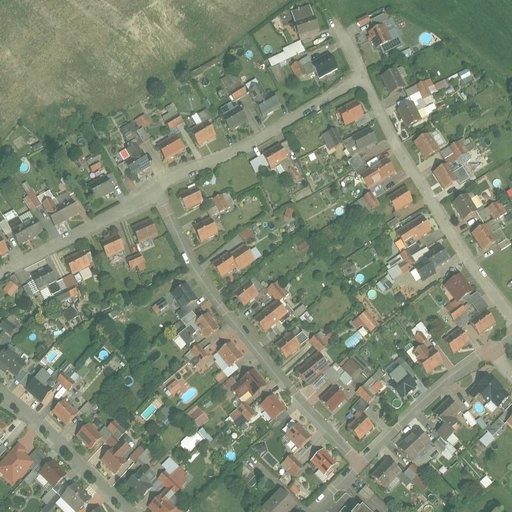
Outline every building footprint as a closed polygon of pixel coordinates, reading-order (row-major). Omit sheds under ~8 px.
[(290,11),(300,41),(310,37),(309,34),(319,31),(309,4),(290,11)] [(369,21),(374,30),(383,26),(381,23),(386,21),(383,15),(369,21)] [(367,33),(375,49),(380,47),(383,54),(402,45),(395,28),(386,32),(383,26),(374,30),(367,33)] [(305,52),(300,41),(282,49),(284,52),(268,59),(271,67),(305,52)] [(402,58),(410,56),(409,50),(400,52),(402,58)] [(315,71),(319,79),(337,69),(329,53),(311,63),(308,57),(299,61),(307,76),(315,71)] [(288,67),(296,80),(305,75),(297,62),(288,67)] [(451,88),(477,75),(472,65),(446,78),(451,88)] [(380,77),(389,95),(404,88),(396,69),(380,77)] [(229,93),(234,101),(246,94),(241,86),(229,93)] [(248,93),(263,117),(280,107),(271,93),(266,96),(260,86),(248,93)] [(337,110),(344,126),(363,116),(356,101),(337,110)] [(396,110),(406,128),(426,117),(422,110),(417,112),(412,102),(396,110)] [(238,107),(221,117),(230,132),(247,122),(238,107)] [(189,130),(199,147),(215,137),(206,121),(210,119),(206,111),(197,116),(201,124),(189,130)] [(143,115),(131,119),(135,129),(147,124),(143,115)] [(177,116),(165,123),(170,131),(182,125),(177,116)] [(376,143),(368,128),(341,142),(349,157),(376,143)] [(414,143),(424,160),(439,151),(428,134),(414,143)] [(156,146),(165,161),(183,151),(174,136),(156,146)] [(287,141),(280,145),(286,156),(293,152),(287,141)] [(125,164),(132,178),(149,168),(137,144),(125,150),(131,161),(125,164)] [(279,144),(262,154),(263,156),(269,166),(271,169),(279,164),(284,173),(286,172),(291,180),(298,176),(286,156),(280,145),(279,144)] [(83,161),(88,173),(104,166),(99,154),(83,161)] [(269,166),(263,156),(249,163),(255,174),(269,166)] [(359,175),(368,189),(395,173),(386,159),(366,170),(359,175)] [(432,174),(443,190),(457,181),(459,185),(469,179),(462,167),(453,173),(448,164),(432,174)] [(359,175),(366,170),(363,165),(353,170),(357,176),(359,175)] [(87,187),(95,202),(113,192),(105,177),(87,187)] [(30,187),(23,190),(26,197),(22,199),(27,211),(38,206),(30,187)] [(403,188),(386,198),(395,213),(412,203),(403,188)] [(196,189),(178,197),(185,211),(202,203),(196,189)] [(206,212),(209,219),(234,207),(228,194),(212,201),(216,208),(206,212)] [(452,204),(462,220),(477,211),(467,194),(452,204)] [(40,205),(53,228),(78,214),(70,199),(55,208),(50,200),(40,205)] [(6,223),(18,247),(42,234),(34,219),(33,220),(29,212),(18,218),(17,217),(6,223)] [(414,242),(430,232),(421,217),(396,233),(407,250),(415,244),(414,242)] [(192,228),(200,243),(217,234),(209,219),(192,228)] [(387,229),(396,223),(394,219),(385,224),(387,229)] [(132,230),(138,245),(156,236),(150,222),(132,230)] [(471,235),(482,251),(495,243),(497,246),(498,245),(506,240),(499,230),(491,236),(484,226),(471,235)] [(246,228),(236,234),(243,244),(252,237),(246,228)] [(100,245),(107,259),(124,251),(117,237),(100,245)] [(299,253),(307,245),(302,239),(294,247),(299,253)] [(507,239),(506,240),(498,245),(501,251),(511,245),(507,239)] [(420,252),(415,244),(407,250),(405,251),(409,258),(411,257),(420,252)] [(413,267),(422,282),(435,274),(432,270),(449,261),(440,245),(429,252),(423,255),(425,260),(416,265),(413,267)] [(211,264),(221,278),(235,268),(238,272),(253,262),(243,247),(229,256),(227,254),(211,264)] [(429,252),(426,248),(420,252),(411,257),(416,265),(425,260),(423,255),(429,252)] [(63,261),(71,276),(90,267),(82,252),(63,261)] [(139,255),(126,260),(130,269),(143,264),(139,255)] [(349,262),(338,268),(343,277),(354,271),(349,262)] [(48,268),(31,277),(39,292),(46,288),(51,297),(52,296),(60,292),(56,284),(48,268)] [(455,301),(456,303),(458,302),(468,295),(473,292),(460,274),(444,285),(455,301)] [(71,276),(61,281),(70,298),(77,295),(73,287),(75,285),(71,276)] [(61,281),(56,284),(60,292),(52,296),(56,305),(70,298),(61,281)] [(232,294),(243,308),(258,296),(247,282),(232,294)] [(9,283),(3,291),(11,297),(17,288),(9,283)] [(171,295),(182,311),(187,307),(197,300),(186,284),(171,295)] [(267,290),(277,303),(285,296),(275,284),(267,290)] [(470,298),(468,295),(458,302),(463,309),(480,297),(477,293),(470,298)] [(482,297),(480,297),(463,309),(466,313),(471,321),(485,311),(489,308),(482,297)] [(164,300),(151,308),(156,314),(168,306),(164,300)] [(455,301),(450,304),(460,317),(466,313),(463,309),(458,302),(456,303),(455,301)] [(254,320),(264,333),(287,315),(277,303),(254,320)] [(444,308),(453,322),(460,317),(450,304),(444,308)] [(70,306),(59,313),(66,323),(76,316),(70,306)] [(302,306),(291,315),(296,320),(307,311),(302,306)] [(191,313),(187,307),(182,311),(176,314),(179,321),(191,313)] [(102,323),(117,317),(115,311),(99,317),(102,323)] [(349,322),(355,329),(360,325),(366,334),(376,327),(364,311),(349,322)] [(468,322),(478,336),(495,324),(485,311),(471,321),(468,322)] [(197,321),(191,313),(179,321),(186,329),(197,321)] [(199,330),(206,339),(217,330),(205,314),(197,321),(186,329),(177,336),(185,347),(188,345),(189,346),(194,342),(192,338),(190,339),(189,337),(199,330)] [(0,327),(0,329),(10,337),(15,329),(4,322),(0,327)] [(414,337),(420,346),(431,338),(421,324),(416,327),(420,333),(414,337)] [(361,329),(343,342),(348,349),(366,335),(361,329)] [(443,341),(453,355),(469,343),(459,329),(443,341)] [(273,346),(285,361),(301,348),(300,346),(307,341),(301,334),(293,340),(289,334),(273,346)] [(317,337),(309,343),(318,353),(325,348),(317,337)] [(198,345),(201,349),(210,343),(207,338),(198,345)] [(231,342),(216,354),(228,369),(243,358),(231,342)] [(0,356),(0,371),(4,375),(6,371),(15,378),(21,371),(28,362),(8,346),(0,356)] [(198,346),(189,353),(198,363),(207,356),(198,346)] [(419,363),(426,374),(442,364),(432,350),(428,353),(424,347),(416,352),(413,348),(405,354),(414,366),(419,363)] [(54,350),(45,360),(51,365),(60,355),(54,350)] [(295,371),(306,386),(328,369),(316,354),(295,371)] [(345,357),(337,366),(353,380),(361,371),(345,357)] [(385,373),(394,367),(392,363),(383,369),(385,373)] [(403,374),(409,380),(415,375),(404,364),(399,369),(403,374)] [(323,377),(333,387),(336,384),(334,383),(344,373),(335,365),(323,377)] [(19,385),(27,376),(21,371),(15,378),(14,380),(19,385)] [(230,390),(237,398),(246,390),(252,397),(265,387),(252,371),(236,384),(230,390)] [(26,391),(41,403),(56,385),(41,372),(35,380),(26,391)] [(19,385),(26,391),(35,380),(28,374),(27,376),(19,385)] [(63,374),(56,381),(68,392),(75,384),(63,374)] [(389,387),(401,400),(415,387),(409,380),(403,374),(389,387)] [(477,396),(486,406),(490,402),(496,409),(498,408),(508,398),(509,396),(488,375),(467,395),(472,400),(477,396)] [(230,390),(236,384),(231,379),(221,387),(226,393),(230,390)] [(173,381),(164,388),(170,396),(179,389),(173,381)] [(355,394),(361,399),(366,404),(372,397),(368,394),(371,392),(364,385),(355,394)] [(319,401),(331,413),(345,399),(333,387),(319,401)] [(260,406),(272,421),(277,418),(285,411),(273,396),(260,406)] [(511,405),(511,401),(508,398),(498,408),(504,413),(511,405)] [(358,413),(361,416),(369,407),(366,404),(361,399),(351,409),(357,415),(358,413)] [(444,426),(452,435),(462,426),(454,418),(460,412),(448,400),(433,415),(444,426)] [(227,416),(232,421),(239,415),(246,422),(255,415),(243,402),(227,416)] [(52,414),(65,426),(75,415),(62,403),(52,414)] [(79,412),(84,417),(89,411),(92,408),(87,403),(79,412)] [(193,406),(184,416),(198,428),(206,419),(193,406)] [(94,415),(89,411),(84,417),(81,419),(86,423),(94,415)] [(289,416),(285,411),(277,418),(280,422),(289,416)] [(468,412),(462,416),(471,428),(477,424),(475,422),(468,412)] [(356,420),(347,429),(359,441),(372,428),(361,416),(358,413),(357,415),(354,418),(356,420)] [(239,417),(232,422),(240,432),(247,426),(239,417)] [(480,419),(475,422),(477,424),(482,431),(487,428),(480,419)] [(504,425),(498,419),(486,431),(492,437),(504,425)] [(106,431),(117,441),(125,432),(114,422),(106,431)] [(285,436),(298,449),(310,438),(298,424),(285,436)] [(77,437),(90,449),(101,438),(87,426),(77,437)] [(452,435),(444,426),(436,434),(440,438),(445,444),(447,442),(453,436),(452,435)] [(200,429),(196,433),(206,443),(210,440),(200,429)] [(431,445),(416,429),(396,447),(411,463),(431,445)] [(186,454),(200,440),(191,431),(177,445),(186,454)] [(440,438),(436,441),(444,449),(449,444),(447,442),(445,444),(440,438)] [(436,441),(432,446),(440,455),(445,450),(444,449),(436,441)] [(101,461),(116,474),(126,463),(120,457),(127,450),(121,444),(114,452),(112,450),(101,461)] [(257,455),(265,451),(262,444),(254,448),(257,455)] [(17,445),(0,463),(0,473),(13,485),(28,468),(32,464),(28,460),(23,455),(25,452),(17,445)] [(136,462),(145,453),(139,448),(129,458),(135,464),(136,462)] [(310,463),(327,479),(333,473),(330,470),(336,463),(322,450),(310,463)] [(36,451),(28,460),(32,464),(28,468),(32,472),(44,459),(36,451)] [(136,462),(143,469),(144,468),(154,457),(147,451),(145,453),(136,462)] [(267,453),(262,458),(272,468),(277,463),(267,453)] [(282,465),(294,477),(303,468),(291,456),(282,465)] [(386,459),(370,476),(384,490),(401,473),(386,459)] [(39,474),(54,488),(66,476),(51,461),(39,474)] [(252,487),(258,481),(241,464),(234,470),(252,487)] [(412,464),(408,469),(416,477),(421,473),(412,464)] [(127,485),(141,499),(152,488),(148,484),(154,477),(144,468),(143,469),(127,485)] [(408,469),(402,475),(421,494),(427,488),(416,477),(408,469)] [(165,472),(157,480),(167,490),(173,496),(181,488),(165,472)] [(484,477),(478,482),(484,489),(490,483),(484,477)] [(62,500),(74,511),(79,511),(90,501),(75,486),(62,500)] [(365,486),(358,494),(366,502),(374,494),(365,486)] [(148,509),(150,511),(172,511),(173,511),(166,505),(174,497),(173,496),(167,490),(148,509)] [(260,510),(262,511),(290,511),(296,507),(279,491),(260,510)]
